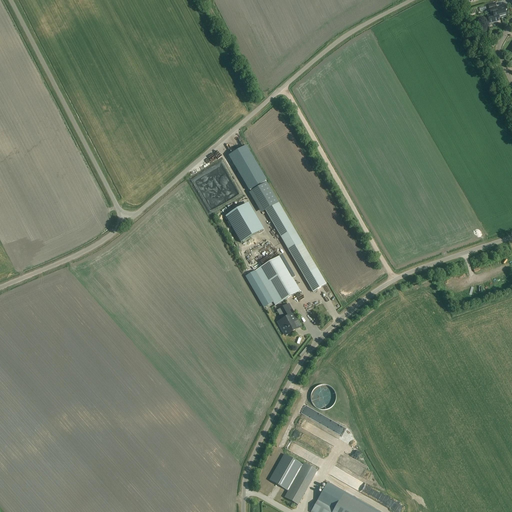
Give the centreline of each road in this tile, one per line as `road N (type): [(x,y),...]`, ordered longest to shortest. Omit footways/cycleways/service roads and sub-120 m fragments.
road 1 (unclassified): [(243,511),(254,453),(319,338),(394,279),(511,236)]
road 2 (unclassified): [(125,222),(331,46),(411,0)]
road 3 (unclassified): [(125,222),(10,0)]
road 4 (track): [(394,279),(283,87)]
road 5 (unclassified): [(0,287),(75,256),(125,222)]
